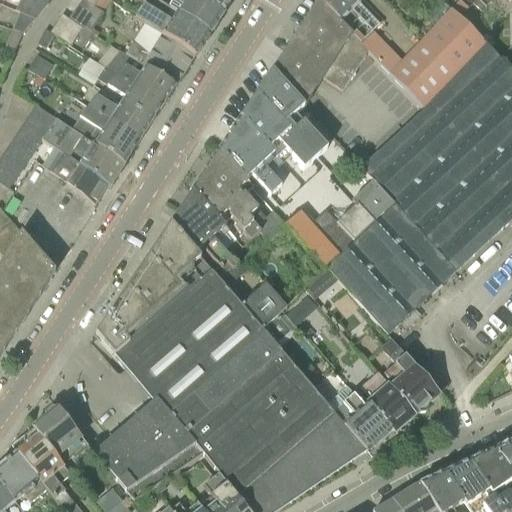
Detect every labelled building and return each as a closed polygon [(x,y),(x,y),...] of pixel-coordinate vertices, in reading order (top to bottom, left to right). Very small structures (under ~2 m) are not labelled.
[(36,22),(48,7),(35,0),(22,0),(15,13),(24,17),(36,22)] [(100,0),(79,0),(83,2),(94,10),(94,9),(100,0)] [(209,37),(223,16),(199,0),(151,0),(169,11),(209,37)] [(199,0),(223,16),(233,0),(199,0)] [(319,0),(318,3),(316,4),(356,42),(360,39),(363,43),(372,34),(352,13),(359,6),(353,0),(319,0)] [(511,2),(511,0),(479,0),(474,6),(482,14),(495,0),(506,0),(511,4),(511,2)] [(68,21),(83,30),(91,35),(103,15),(94,9),(94,10),(83,2),(68,21)] [(348,84),(368,54),(356,42),(316,4),(278,64),(271,73),(305,110),(312,98),(307,95),(313,86),(318,79),(342,94),(348,84)] [(195,59),(209,37),(169,11),(163,20),(144,8),(135,21),(144,26),(145,25),(181,50),(193,58),(195,59)] [(485,47),(450,12),(445,17),(446,18),(402,64),(372,34),(363,43),(360,39),(356,42),(368,54),(390,76),(389,76),(423,109),(433,99),(485,47)] [(24,36),(36,22),(24,17),(11,31),(12,32),(24,36)] [(71,49),(83,30),(68,21),(62,17),(50,35),(53,37),(71,49)] [(174,89),(193,58),(181,50),(145,25),(144,26),(124,57),(124,58),(140,68),(146,72),(174,89)] [(3,53),(13,57),(22,38),(24,36),(12,32),(3,53)] [(45,32),(37,47),(46,52),(52,40),(53,37),(50,35),(45,32)] [(511,73),(485,47),(433,99),(449,115),(442,121),(511,196),(511,76),(511,75),(511,73)] [(105,70),(163,108),(175,90),(174,89),(146,72),(140,68),(124,58),(124,57),(120,54),(105,70)] [(36,58),(27,73),(44,83),(53,68),(36,58)] [(93,87),(97,82),(108,88),(108,89),(126,100),(122,106),(152,125),(163,108),(105,70),(89,60),(78,77),(93,87)] [(327,151),(303,126),(295,133),(287,125),(295,117),(305,110),(271,73),(255,98),(315,162),(327,151)] [(282,166),(290,158),(304,172),(315,162),(255,98),(218,155),(245,184),(246,183),(252,177),(271,197),(281,188),(271,177),(282,166)] [(511,196),(442,121),(449,115),(433,99),(423,109),(425,111),(360,170),(372,185),(393,207),(394,207),(456,274),(511,222),(511,196)] [(88,111),(140,143),(152,125),(122,106),(118,113),(98,100),(88,111)] [(36,108),(27,121),(47,134),(56,122),(36,108)] [(88,111),(80,121),(70,132),(93,147),(124,168),(140,143),(88,111)] [(27,121),(19,133),(39,147),(42,143),(47,134),(27,121)] [(107,189),(109,191),(124,168),(93,147),(70,132),(56,122),(47,134),(42,143),(46,146),(59,155),(79,168),(80,170),(107,189)] [(31,159),(39,147),(19,133),(11,145),(31,159)] [(23,170),(31,159),(11,145),(3,157),(13,163),(23,170)] [(245,184),(218,155),(191,196),(217,224),(218,223),(227,214),(230,217),(228,219),(250,242),(259,233),(256,230),(265,221),(243,197),(242,199),(238,194),(248,185),(246,183),(245,184)] [(0,161),(0,182),(13,163),(3,157),(0,161)] [(13,163),(0,182),(0,185),(9,192),(23,170),(13,163)] [(79,168),(67,187),(66,188),(67,189),(68,188),(94,206),(93,207),(94,208),(107,189),(80,170),(79,168)] [(356,208),(358,206),(375,225),(393,207),(372,185),(351,203),(356,208)] [(191,196),(179,214),(169,228),(194,256),(201,250),(224,276),(226,274),(233,282),(242,275),(220,251),(233,240),(218,223),(217,224),(191,196)] [(287,224),(303,211),(294,199),(278,211),(287,224)] [(356,208),(337,225),(354,244),(375,225),(358,206),(356,208)] [(375,225),(354,244),(326,271),(387,339),(456,274),(394,207),(393,207),(375,225)] [(12,225),(2,213),(0,211),(0,232),(1,233),(12,225)] [(314,225),(302,212),(286,227),(319,263),(326,271),(354,244),(337,225),(326,213),(314,225)] [(256,230),(259,233),(269,245),(286,229),(273,215),(265,221),(256,230)] [(0,250),(21,235),(12,225),(1,233),(0,234),(0,250)] [(352,464),(350,462),(353,460),(355,461),(364,453),(355,443),(325,408),(261,334),(240,309),(240,310),(194,257),(194,256),(169,228),(95,338),(153,405),(93,456),(135,504),(154,490),(162,485),(201,455),(218,477),(245,511),(259,511),(262,509),(264,511),(279,511),(290,504),(291,505),(292,504),(290,503),(293,500),(295,502),(310,490),(311,492),(312,491),(311,489),(313,487),(315,488),(323,481),(324,483),(325,482),(324,480),(327,478),(328,479),(336,472),(337,473),(338,473),(337,471),(340,469),(341,470),(350,463),(351,464),(352,464)] [(0,358),(55,274),(21,235),(0,266),(0,358)] [(264,333),(282,315),(287,312),(265,287),(240,309),(261,334),(264,333)] [(295,329),(306,320),(296,308),(285,317),(295,329)] [(282,315),(264,333),(279,350),(298,334),(282,315)] [(428,405),(439,396),(391,342),(379,352),(393,368),(382,378),(392,388),(389,390),(414,418),(418,414),(418,415),(426,414),(429,406),(428,405)] [(393,436),(414,418),(389,390),(378,377),(360,392),(368,401),(364,405),(367,409),(368,408),(393,436)] [(364,453),(365,455),(372,449),(373,450),(384,441),(384,442),(392,435),(393,436),(368,408),(367,409),(364,412),(353,399),(346,391),(325,408),(355,443),(364,453)] [(72,460),(88,449),(58,411),(55,413),(52,412),(45,417),(46,421),(31,432),(33,433),(60,466),(71,458),(72,460)] [(59,467),(60,466),(33,433),(24,441),(23,447),(24,447),(15,455),(46,492),(46,493),(61,511),(77,511),(74,507),(59,487),(69,479),(59,467)] [(511,443),(494,453),(511,476),(511,443)] [(511,476),(494,453),(470,464),(501,511),(511,511),(511,500),(503,488),(511,481),(511,476)] [(0,467),(0,486),(14,504),(23,497),(30,505),(46,493),(46,492),(15,455),(3,466),(2,466),(0,467)] [(484,511),(501,511),(470,464),(444,475),(454,489),(463,504),(468,511),(481,511),(483,511),(484,511)] [(444,475),(419,487),(424,495),(434,511),(452,511),(463,504),(454,489),(444,475)] [(245,511),(218,477),(203,490),(216,506),(208,511),(245,511)] [(159,496),(166,490),(162,485),(154,490),(159,496)] [(0,511),(3,511),(4,511),(14,504),(0,486),(0,511)] [(419,487),(409,492),(392,502),(398,511),(434,511),(424,495),(419,487)] [(130,511),(116,491),(101,501),(108,511),(130,511)] [(398,511),(392,502),(376,511),(398,511)]
